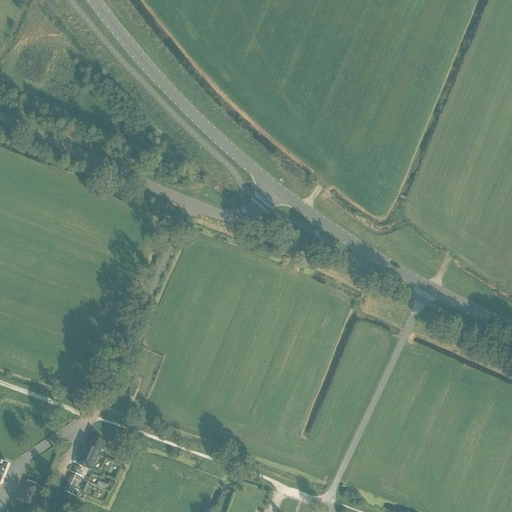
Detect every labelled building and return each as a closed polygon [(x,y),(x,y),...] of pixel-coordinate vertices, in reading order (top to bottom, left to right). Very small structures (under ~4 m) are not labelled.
[(142,362),(137,375),(143,377),(148,364),(142,362)] [(132,386),(128,396),(134,398),(138,388),(132,386)] [(94,461),(95,461),(103,443),(94,439),(88,452),(84,450),(81,458),(84,460),(82,464),(91,468),(94,461)] [(71,494),(75,486),(77,486),(79,481),(70,477),(64,491),(71,494)] [(31,504),(39,486),(27,481),(19,499),(31,504)]
